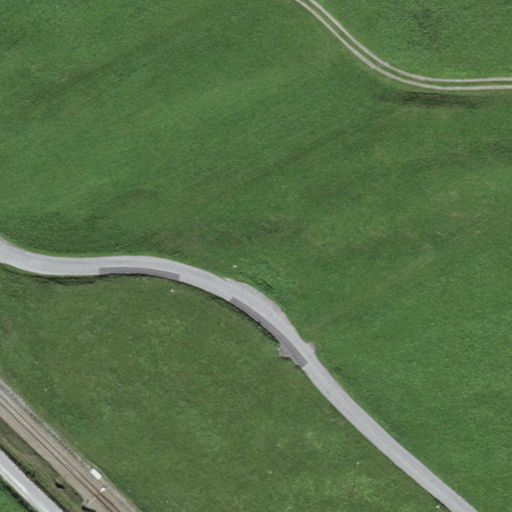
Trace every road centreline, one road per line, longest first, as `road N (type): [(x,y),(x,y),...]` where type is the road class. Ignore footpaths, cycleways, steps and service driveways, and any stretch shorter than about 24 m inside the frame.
road 1 (unclassified): [(465,511),(343,403),(285,333),(249,304),(168,268),(60,267),(0,253)]
road 2 (track): [(511,85),(417,81),(388,70),(301,0)]
